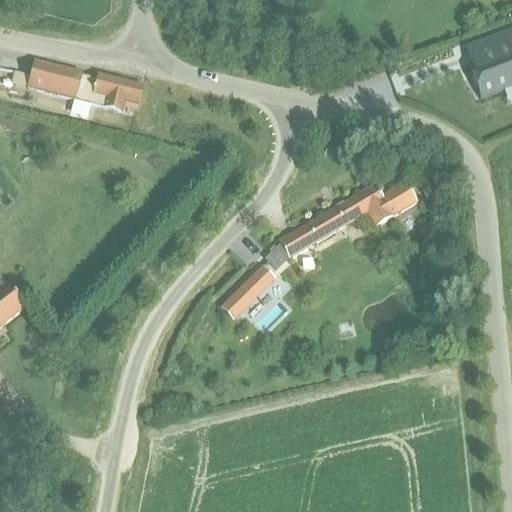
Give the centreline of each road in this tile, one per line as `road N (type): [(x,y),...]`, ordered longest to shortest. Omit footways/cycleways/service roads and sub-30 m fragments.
road 1 (unclassified): [(511,491),(476,171),(440,134),(296,102)]
road 2 (unclassified): [(103,511),(140,354),(173,299),(273,188),(296,102)]
road 3 (unclassified): [(296,102),(140,62)]
road 4 (unclassified): [(0,38),(140,62)]
